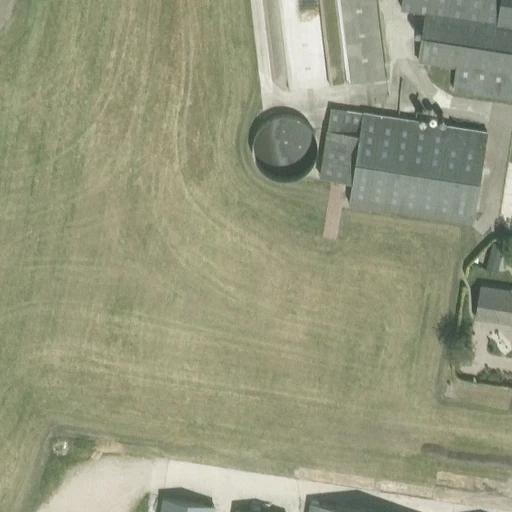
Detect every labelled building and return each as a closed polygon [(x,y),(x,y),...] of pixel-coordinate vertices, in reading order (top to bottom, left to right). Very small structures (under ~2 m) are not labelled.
[(378,0),(337,0),(344,83),(384,80),(378,0)] [(511,74),(511,0),(403,0),(402,7),(426,11),(418,60),(511,74)] [(303,85),(329,83),(327,55),(292,58),(292,61),(302,60),(303,73),(302,73),(303,85)] [(474,222),(489,130),(365,110),(364,111),(332,105),(320,175),(353,180),(350,203),(474,222)] [(300,109),(256,127),(265,150),(276,146),(283,164),(304,156),(300,145),(312,140),(300,109)] [(491,253),(502,256),(506,243),(494,240),(491,253)] [(511,285),(482,281),(477,316),(511,320),(511,285)] [(211,511),(212,502),(161,495),(158,511),(211,511)] [(397,511),(306,500),(304,511),(397,511)]
